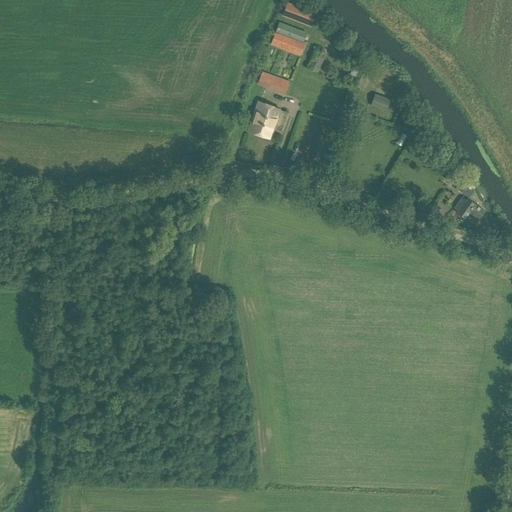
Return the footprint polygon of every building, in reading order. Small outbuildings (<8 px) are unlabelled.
[(288,3),(282,16),(311,27),(316,13),(288,3)] [(306,33),(279,23),(271,45),(299,56),(304,42),(303,42),(306,33)] [(326,52),(316,48),(307,67),(317,72),(326,52)] [(261,71),(257,84),(286,94),(290,81),(261,71)] [(392,93),(377,87),(370,105),(386,111),(392,93)] [(258,101),(248,130),(269,138),(272,128),(281,131),(287,113),(280,110),(280,109),(258,101)] [(464,180),(462,182),(458,188),(459,188),(457,190),(468,197),(472,192),(466,187),(468,184),(464,180)] [(462,197),(454,208),(458,211),(457,213),(465,218),(469,212),(479,219),(484,211),(467,199),(466,200),(462,197)]
